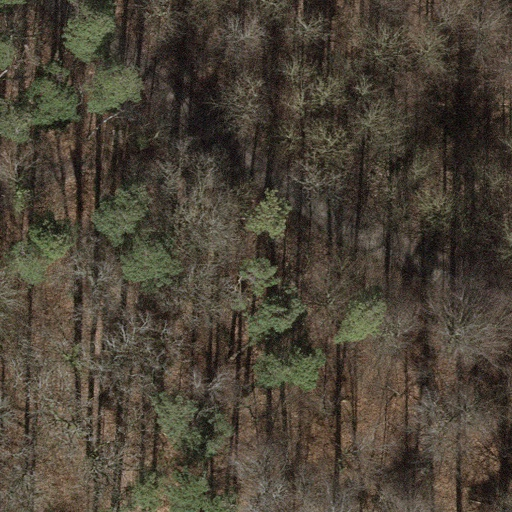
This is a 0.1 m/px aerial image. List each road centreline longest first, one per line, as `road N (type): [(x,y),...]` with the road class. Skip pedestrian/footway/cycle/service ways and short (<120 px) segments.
road 1 (track): [(68,0),(284,180),(350,222),(511,296)]
road 2 (track): [(233,141),(103,161),(0,206)]
